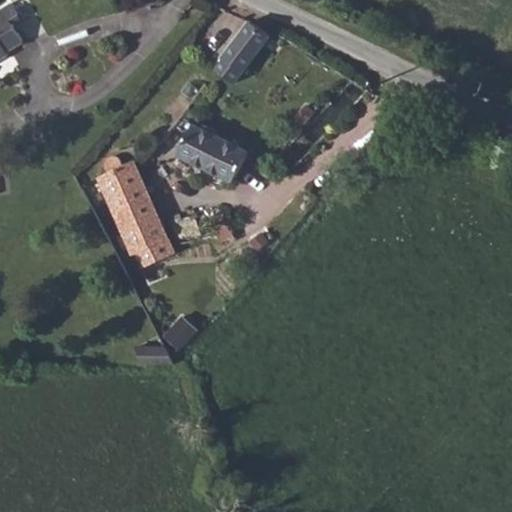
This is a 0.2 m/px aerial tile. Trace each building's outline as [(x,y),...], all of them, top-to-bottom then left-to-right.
[(23,19),(12,0),(0,7),(0,60),(9,55),(8,52),(23,43),(14,23),(23,19)] [(272,36),(252,21),(224,57),(225,58),(217,69),(236,83),(272,36)] [(235,182),(250,151),(194,125),(179,155),(235,182)] [(110,172),(101,177),(135,255),(138,253),(145,267),(155,263),(176,253),(133,161),(123,166),(123,163),(122,160),(120,158),(117,157),(113,157),(111,158),(108,160),(107,163),(107,166),(108,169),(110,172)] [(181,349),(198,330),(184,317),(167,336),(181,349)] [(177,364),(167,346),(136,347),(144,363),(177,364)]
